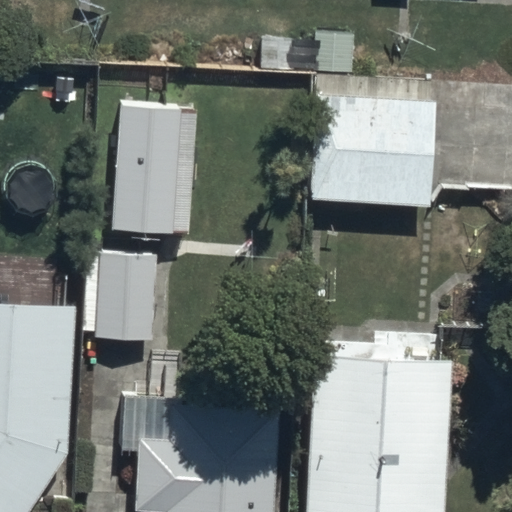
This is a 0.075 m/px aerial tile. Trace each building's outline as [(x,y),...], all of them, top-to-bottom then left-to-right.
[(190,96),(114,90),(104,222),(180,228),(190,96)] [(430,213),(434,103),(313,92),(305,208),(430,213)] [(146,335),(149,246),(83,244),(80,333),(146,335)] [(74,311),(0,308),(0,511),(31,511),(69,460),(74,311)] [(444,511),(447,356),(315,351),(307,511),(444,511)] [(273,511),(278,415),(162,407),(155,511),(273,511)]
